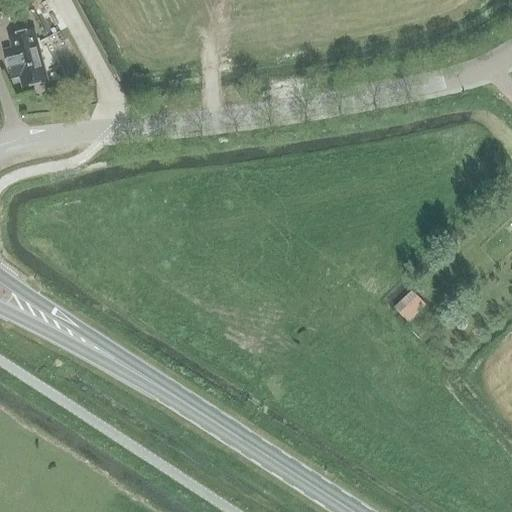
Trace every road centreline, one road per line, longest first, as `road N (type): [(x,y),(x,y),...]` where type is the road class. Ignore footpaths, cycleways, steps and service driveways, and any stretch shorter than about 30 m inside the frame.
road 1 (tertiary): [(0,145),(320,107),(447,80),(511,51)]
road 2 (primary): [(352,511),(128,368)]
road 3 (primary): [(128,368),(0,273)]
road 4 (primary): [(0,311),(128,368)]
